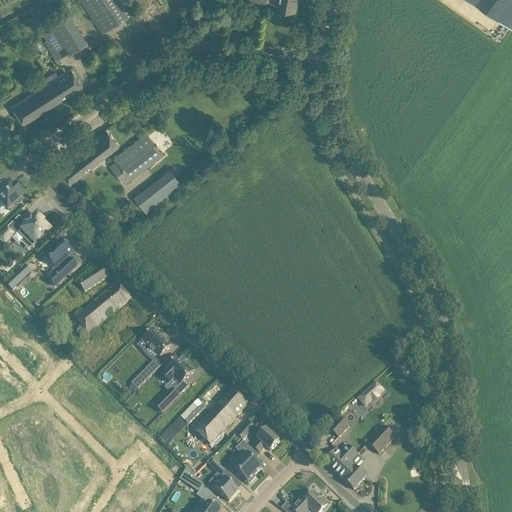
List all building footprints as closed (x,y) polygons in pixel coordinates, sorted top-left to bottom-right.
[(135,11),(130,3),(128,0),(80,0),(84,6),(102,33),(135,11)] [(296,0),(280,0),(279,7),(295,10),(296,0)] [(511,0),(472,0),(511,27),(511,26),(511,0)] [(70,14),(42,33),(46,39),(44,40),(52,52),(58,48),(63,56),(67,53),(68,54),(87,42),(70,14)] [(44,49),(38,39),(33,42),(39,52),(44,49)] [(42,86),(35,91),(12,106),(23,123),(82,85),(71,68),(58,76),(55,71),(39,81),(42,86)] [(116,117),(128,108),(123,102),(112,112),(116,117)] [(69,183),(93,164),(118,145),(105,129),(92,139),(93,140),(88,144),(87,143),(60,165),(61,167),(58,169),(69,183)] [(146,132),(123,150),(114,157),(130,179),(162,154),(146,132)] [(61,167),(60,165),(52,156),(41,164),(50,175),(58,169),(61,167)] [(146,213),(184,186),(170,168),(133,195),(146,213)] [(7,184),(3,181),(0,183),(0,201),(7,209),(15,202),(16,203),(18,204),(20,203),(21,201),(21,199),(20,197),(22,196),(20,194),(22,193),(15,185),(13,186),(9,182),(7,184)] [(43,223),(44,221),(38,215),(33,220),(32,219),(27,224),(24,222),(15,231),(33,248),(36,245),(38,247),(44,241),(43,239),(51,231),(43,223)] [(0,240),(5,246),(16,235),(9,228),(0,236),(0,240)] [(60,241),(45,256),(56,268),(52,272),(62,282),(77,267),(71,260),(70,261),(67,259),(72,253),(60,241)] [(85,293),(110,277),(102,265),(77,281),(85,293)] [(88,336),(124,307),(132,300),(119,284),(75,319),(88,336)] [(6,315),(0,320),(0,337),(1,338),(15,324),(6,315)] [(15,324),(1,338),(10,348),(24,334),(15,324)] [(144,353),(155,364),(171,347),(154,330),(149,335),(148,334),(143,339),(145,340),(142,342),(149,349),(144,353)] [(24,334),(10,348),(20,357),(34,343),(24,334)] [(34,343),(20,357),(29,367),(43,353),(34,343)] [(181,358),(180,359),(179,358),(175,362),(174,361),(169,365),(170,367),(166,371),(167,372),(163,376),(171,384),(175,380),(181,386),(194,373),(185,364),(186,363),(181,358)] [(147,381),(156,372),(150,366),(141,375),(147,381)] [(376,384),(371,389),(356,403),(364,411),(383,392),(376,384)] [(80,386),(64,402),(73,411),(89,395),(80,386)] [(156,407),(163,414),(180,397),(173,390),(156,407)] [(210,447),(250,404),(234,390),(194,432),(210,447)] [(89,395),(73,411),(82,420),(93,410),(90,406),(95,401),(89,395)] [(180,416),(188,425),(206,408),(198,400),(180,416)] [(93,410),(82,420),(91,429),(107,413),(101,407),(96,413),(93,410)] [(107,413),(91,429),(100,439),(111,428),(108,425),(113,419),(107,413)] [(45,414),(33,420),(41,437),(53,431),(45,414)] [(339,439),(349,428),(340,419),(329,430),(339,439)] [(33,420),(21,425),(29,443),(41,437),(33,420)] [(249,423),(236,436),(242,441),(243,442),(255,429),(249,423)] [(424,425),(409,427),(410,436),(425,434),(424,425)] [(111,428),(100,439),(109,448),(125,432),(119,426),(114,431),(111,428)] [(380,455),(396,438),(384,426),(367,444),(380,455)] [(253,448),(260,455),(266,448),(271,452),(279,442),(266,430),(257,440),(259,441),(253,448)] [(53,431),(41,437),(47,449),(59,443),(53,431)] [(125,432),(109,448),(119,457),(135,441),(125,432)] [(236,436),(233,440),(238,445),(242,441),(236,436)] [(41,437),(29,443),(35,455),(47,449),(41,437)] [(242,455),(230,469),(238,476),(239,474),(248,483),(250,482),(251,483),(256,478),(255,477),(262,469),(254,462),(259,457),(243,442),(236,450),(242,455)] [(59,443),(47,449),(52,461),(64,456),(59,443)] [(338,476),(351,463),(358,455),(349,447),(342,454),(337,450),(331,456),(324,463),(338,476)] [(47,449),(35,455),(40,467),(52,461),(47,449)] [(64,456),(52,461),(58,473),(70,468),(64,456)] [(222,482),(215,489),(230,503),(239,492),(238,491),(230,484),(235,479),(213,458),(208,464),(219,474),(216,477),(222,482)] [(52,461),(40,467),(46,479),(58,473),(52,461)] [(354,491),(361,484),(367,478),(351,463),(338,476),(354,491)] [(70,468),(58,473),(66,491),(78,485),(70,468)] [(58,473),(46,479),(54,496),(66,491),(58,473)] [(194,477),(189,486),(199,493),(197,496),(205,502),(198,511),(219,511),(209,504),(214,497),(194,477)] [(125,488),(120,497),(140,509),(150,493),(136,485),(132,491),(125,487),(125,488)] [(326,511),(331,507),(323,499),(322,501),(314,494),(305,503),(301,500),(292,509),(294,511),(307,511),(311,509),(313,511),(326,511)] [(114,506),(120,510),(119,511),(138,511),(140,509),(120,497),(114,506)]
